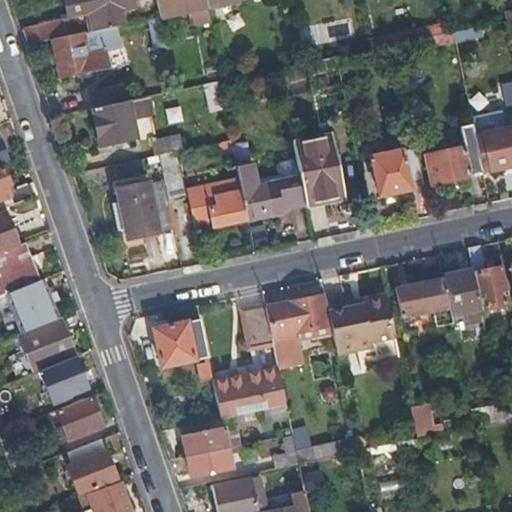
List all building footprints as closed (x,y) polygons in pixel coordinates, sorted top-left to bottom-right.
[(63,0),(67,19),(19,28),(24,44),(51,39),(88,31),(116,25),(125,24),(123,15),(129,14),(128,9),(135,7),(134,0),(63,0)] [(206,8),(204,0),(163,0),(167,16),(194,10),(196,27),(210,25),(206,8)] [(159,16),(148,19),(154,44),(165,43),(159,16)] [(440,23),(366,39),(368,49),(378,47),(395,43),(410,40),(417,39),(442,34),(440,23)] [(88,31),(51,39),(59,79),(110,69),(107,51),(120,48),(116,25),(88,31)] [(482,36),(480,26),(465,29),(466,39),(482,36)] [(466,39),(465,29),(452,31),(455,41),(466,39)] [(452,31),(442,34),(417,39),(410,40),(412,50),(455,41),(452,31)] [(378,47),(368,49),(364,50),(366,58),(380,56),(378,47)] [(292,87),(287,66),(275,69),(280,89),(292,87)] [(511,110),(511,79),(502,81),(508,111),(511,110)] [(217,81),(203,84),(210,111),(223,108),(217,81)] [(89,96),(91,107),(120,101),(117,90),(89,96)] [(91,107),(90,108),(98,145),(134,138),(130,117),(149,114),(145,96),(120,101),(91,107)] [(473,124),(475,134),(504,128),(500,109),(471,115),(473,124)] [(433,184),(483,173),(483,171),(475,134),(473,124),(460,126),(463,143),(436,147),(438,152),(426,154),(433,184)] [(475,134),(483,171),(511,165),(511,126),(504,128),(475,134)] [(299,178),(305,204),(345,195),(331,134),(292,143),(299,178)] [(150,140),(153,155),(155,154),(172,151),(181,149),(178,135),(150,140)] [(225,173),(236,171),(230,139),(218,141),(225,173)] [(409,181),(423,178),(417,149),(404,151),(403,149),(372,155),(381,195),(411,189),(409,181)] [(161,180),(166,201),(182,197),(172,151),(155,154),(161,180)] [(36,194),(31,182),(6,191),(4,184),(8,183),(2,166),(0,166),(0,198),(8,196),(11,204),(36,194)] [(289,208),(305,204),(299,178),(257,187),(252,167),(236,171),(241,190),(247,217),(280,210),(279,203),(288,201),(289,208)] [(225,173),(229,193),(241,190),(236,171),(225,173)] [(156,233),(173,230),(166,201),(161,180),(144,184),(156,233)] [(247,217),(241,190),(229,193),(227,182),(182,191),(190,230),(211,225),(247,217)] [(125,241),(156,233),(144,184),(113,190),(115,202),(108,203),(115,231),(122,230),(125,241)] [(0,211),(0,250),(17,244),(4,210),(0,211)] [(0,250),(0,294),(4,293),(37,280),(22,242),(17,244),(0,250)] [(478,247),(467,249),(471,269),(472,273),(482,271),(478,247)] [(508,303),(501,267),(482,271),(472,273),(479,309),(508,303)] [(471,269),(441,275),(441,278),(449,315),(479,309),(472,273),(471,269)] [(4,293),(19,332),(57,317),(42,278),(37,280),(4,293)] [(449,315),(441,278),(394,288),(403,333),(451,324),(449,315)] [(346,307),(327,311),(335,353),(355,350),(358,362),(397,355),(385,294),(361,299),(362,304),(346,307)] [(320,296),(264,307),(271,339),(327,328),(320,296)] [(271,339),(264,307),(242,312),(249,349),(272,344),(271,339)] [(17,333),(32,372),(37,370),(72,356),(57,317),(19,332),(17,333)] [(207,356),(199,319),(153,329),(161,366),(207,356)] [(511,335),(511,321),(501,323),(503,337),(511,335)] [(72,356),(37,370),(50,403),(66,397),(66,395),(84,387),(72,356)] [(211,376),(208,361),(197,363),(200,379),(211,376)] [(212,380),(220,418),(259,410),(285,404),(277,366),(212,380)] [(88,395),(49,411),(61,441),(100,426),(88,395)] [(407,405),(414,439),(428,436),(427,428),(421,403),(407,405)] [(285,404),(259,410),(261,424),(288,419),(285,404)] [(509,408),(498,410),(500,421),(511,418),(511,404),(508,405),(509,408)] [(0,429),(0,444),(6,460),(18,455),(7,427),(0,429)] [(181,434),(186,454),(240,444),(238,438),(225,440),(222,427),(181,434)] [(433,427),(427,428),(428,436),(435,435),(433,427)] [(297,463),(353,452),(350,440),(310,448),(306,429),(290,432),(291,435),(291,437),(297,463)] [(272,456),(274,468),(297,463),(291,437),(281,439),(283,454),(272,456)] [(77,495),(91,490),(116,480),(100,439),(66,452),(70,462),(66,464),(67,468),(69,473),(77,495)] [(240,444),(186,454),(190,474),(231,466),(229,454),(241,452),(240,444)] [(6,460),(11,473),(39,462),(34,449),(18,455),(6,460)] [(75,496),(78,506),(94,500),(97,507),(94,508),(95,511),(131,511),(120,482),(93,492),(91,490),(77,495),(75,496)] [(210,492),(214,511),(307,511),(304,497),(292,499),(294,511),(262,511),(256,483),(210,492)]
